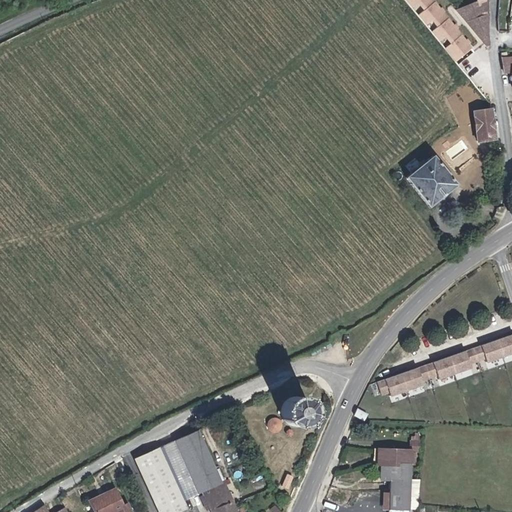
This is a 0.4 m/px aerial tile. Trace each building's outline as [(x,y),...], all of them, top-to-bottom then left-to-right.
[(474,45),(436,0),(405,0),(455,60),(474,45)] [(489,139),(485,111),(467,114),(468,123),(471,142),(489,139)] [(434,205),(461,185),(439,155),(438,154),(411,175),(434,205)] [(511,334),(483,345),(490,363),(511,354),(511,334)] [(467,351),(435,362),(441,380),(473,369),(467,351)] [(419,367),(387,377),(393,396),(425,386),(419,367)] [(267,425),(270,429),(273,431),(275,432),(279,432),(283,432),(287,430),(290,428),(292,425),(294,421),(294,416),(293,412),(291,409),(288,407),(285,404),(281,403),(278,403),(274,404),(271,406),(268,408),(266,412),(265,417),(265,421),(267,425)] [(345,413),(341,420),(352,424),(355,416),(345,413)] [(260,438),(262,437),(263,435),(264,432),(263,429),(262,427),(259,426),(256,425),(253,427),(251,430),(251,433),(251,436),(254,438),(257,439),(260,438)] [(181,499),(185,497),(196,492),(205,488),(201,481),(182,436),(162,444),(160,445),(157,446),(181,499)] [(399,443),(399,458),(403,458),(407,458),(407,444),(399,443)] [(148,511),(164,504),(165,506),(181,499),(157,446),(138,456),(160,497),(136,510),(132,511),(148,511)] [(114,469),(136,510),(160,497),(138,456),(114,469)] [(378,487),(377,509),(398,511),(398,472),(399,458),(366,458),(366,472),(370,472),(370,487),(378,487)] [(196,492),(185,497),(186,500),(209,491),(204,480),(201,481),(205,488),(196,492)] [(218,511),(209,491),(186,500),(183,502),(187,511),(218,511)] [(112,511),(110,511),(106,511),(99,498),(89,503),(85,495),(80,499),(83,507),(75,511),(74,511),(112,511)] [(269,500),(262,503),(266,510),(273,507),(269,500)]
